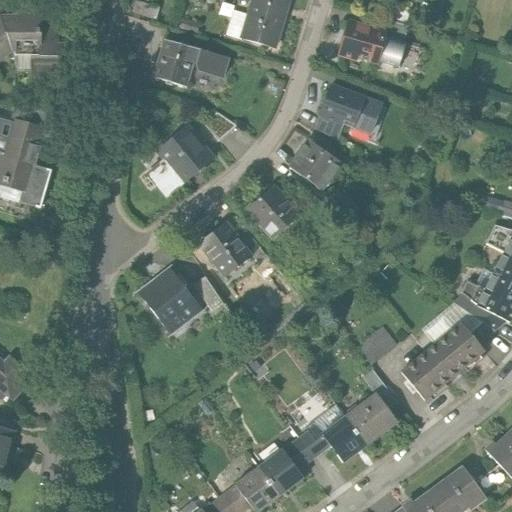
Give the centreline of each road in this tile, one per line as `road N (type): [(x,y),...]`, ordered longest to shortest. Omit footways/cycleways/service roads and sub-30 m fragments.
road 1 (residential): [(321,0),(288,111),(262,151),(151,240),(102,247)]
road 2 (residential): [(100,0),(108,101),(102,247)]
road 3 (residential): [(511,375),(338,511)]
road 4 (residential): [(98,327),(82,329),(45,511)]
road 5 (residential): [(98,327),(120,511)]
